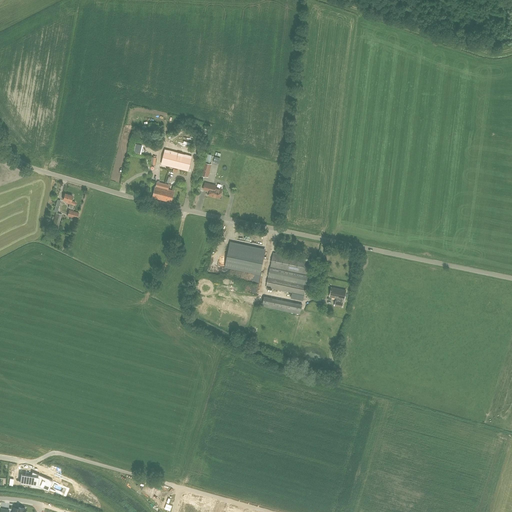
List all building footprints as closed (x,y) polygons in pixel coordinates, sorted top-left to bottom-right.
[(188,170),(192,156),(166,150),(162,164),(188,170)] [(210,164),(205,163),(203,169),(202,175),(208,177),(209,170),(211,164),(210,164)] [(156,182),(155,186),(152,197),(171,202),(174,191),(166,189),(167,185),(156,182)] [(216,186),(213,185),(205,183),(203,189),(210,191),(209,195),(216,197),(216,196),(220,197),(221,196),(222,194),(221,192),(222,190),(219,189),(215,188),(216,186)] [(74,205),(75,202),(71,201),(72,196),(65,193),(63,200),(67,201),(66,202),(70,203),(68,207),(72,209),(73,204),(74,205)] [(69,210),(67,216),(77,219),(78,213),(69,210)] [(58,230),(62,214),(56,213),(52,228),(58,230)] [(264,254),(229,247),(225,267),(260,274),(264,254)] [(304,295),(308,275),(311,261),(273,253),(266,287),(304,295)] [(331,288),(330,296),(337,298),(336,301),(335,305),(342,307),(342,303),(343,299),(344,299),(346,290),(331,288)] [(264,296),(262,306),(300,314),(302,304),(264,296)] [(21,474),(20,481),(24,482),(32,483),(31,487),(48,490),(49,488),(45,487),(46,485),(50,486),(52,482),(52,481),(39,475),(39,476),(37,475),(37,474),(32,472),(31,476),(25,475),(21,474)]
